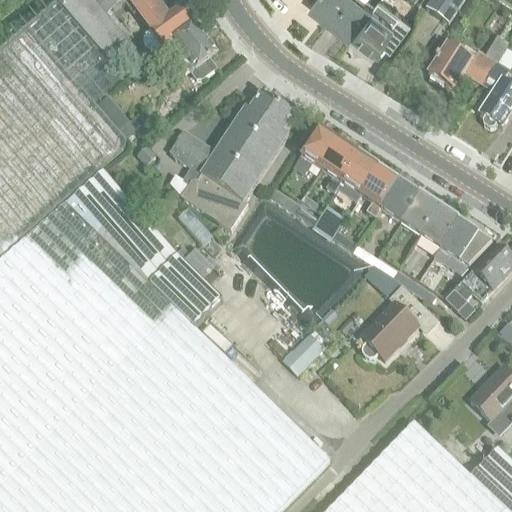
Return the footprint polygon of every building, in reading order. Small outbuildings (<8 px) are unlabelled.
[(63,0),(57,6),(105,63),(127,45),(107,22),(127,5),(122,0),(63,0)] [(122,0),(127,5),(149,35),(147,37),(145,39),(144,41),(143,44),(143,47),(144,50),(146,52),(147,54),(150,55),(152,56),(155,57),(158,56),(161,55),(162,53),(176,72),(187,64),(195,73),(192,80),(197,86),(203,86),(217,75),(209,64),(217,59),(194,27),(193,27),(182,11),(170,20),(159,6),(153,10),(145,0),(122,0)] [(312,0),(310,3),(331,19),(345,0),(312,0)] [(372,8),(361,0),(345,0),(331,19),(352,35),(372,8)] [(373,52),(379,43),(389,51),(410,24),(379,0),(378,0),(372,8),(352,35),(373,52)] [(448,30),(467,0),(435,0),(426,16),(448,30)] [(0,262),(24,242),(123,155),(124,154),(127,146),(119,137),(96,110),(93,107),(122,82),(105,63),(57,6),(55,7),(0,55),(0,262)] [(497,41),(484,61),(496,68),(509,48),(497,41)] [(464,78),(482,89),(496,68),(484,61),(478,56),(477,58),(466,50),(460,58),(447,50),(429,79),(432,81),(431,84),(442,91),(443,89),(454,95),(464,78)] [(496,68),(482,89),(494,97),(480,119),(502,133),(511,116),(511,91),(502,85),(508,75),(496,68)] [(182,138),(169,158),(173,161),(172,162),(190,174),(183,186),(175,181),(169,189),(181,203),(230,236),(246,212),(241,209),(287,141),(282,138),(293,122),(261,101),(251,116),(246,113),(215,160),(182,138)] [(138,120),(119,137),(127,146),(146,129),(138,120)] [(311,170),(320,176),(338,148),(339,146),(329,140),(328,142),(319,136),(297,171),(305,177),(311,170)] [(326,194),(333,199),(358,161),(351,157),(350,155),(350,153),(344,149),(343,151),(338,148),(320,176),(332,184),(326,194)] [(146,152),(136,162),(145,172),(156,162),(146,152)] [(351,197),(359,202),(378,174),(358,161),(333,199),(344,205),(350,195),(351,197)] [(373,224),(379,216),(399,185),(391,180),(390,182),(378,174),(359,202),(371,210),(365,219),(373,224)] [(104,177),(73,203),(151,290),(165,305),(195,334),(222,306),(205,289),(183,267),(179,264),(149,229),(104,177)] [(379,216),(399,229),(418,200),(405,192),(407,190),(399,185),(379,216)] [(270,202),(292,217),(297,210),(275,195),(270,202)] [(399,229),(419,242),(438,213),(429,208),(431,206),(421,199),(420,201),(418,200),(399,229)] [(304,202),(301,207),(314,215),(318,210),(304,202)] [(0,511),(282,511),(328,465),(254,392),(195,334),(165,305),(151,290),(73,203),(0,266),(0,511)] [(292,217),(312,230),(317,223),(297,210),(292,217)] [(419,242),(438,255),(458,226),(453,223),(454,221),(446,215),(445,218),(438,213),(419,242)] [(187,214),(178,223),(202,249),(211,241),(187,214)] [(312,230),(331,244),(337,236),(317,223),(312,230)] [(469,234),(458,226),(438,255),(433,263),(460,281),(482,257),(491,248),(476,238),(478,236),(471,231),(469,234)] [(331,244),(351,257),(356,249),(337,236),(331,244)] [(351,257),(371,270),(376,262),(356,249),(351,257)] [(496,252),(473,277),(457,294),(465,302),(471,296),(482,306),(511,274),(511,267),(510,263),(503,256),(499,255),(496,252)] [(371,270),(372,271),(380,277),(391,284),(396,275),(376,262),(371,270)] [(391,284),(411,296),(416,288),(396,275),(391,284)] [(437,302),(416,288),(411,296),(431,310),(437,302)] [(392,309),(359,344),(366,350),(362,353),(362,358),(364,363),(371,364),(377,360),(384,367),(416,333),(404,321),(418,305),(403,291),(388,305),(392,309)] [(458,317),(466,308),(454,296),(446,305),(458,317)] [(332,314),(322,324),(322,325),(326,329),(337,319),(332,314)] [(322,325),(313,334),(328,349),(337,340),(326,329),(322,325)] [(294,384),(320,358),(305,344),(280,370),(294,384)] [(511,381),(503,372),(469,407),(502,439),(511,428),(511,381)] [(501,511),(469,482),(414,428),(351,492),(331,511),(501,511)] [(511,511),(511,469),(496,454),(469,482),(501,511),(511,511)]
